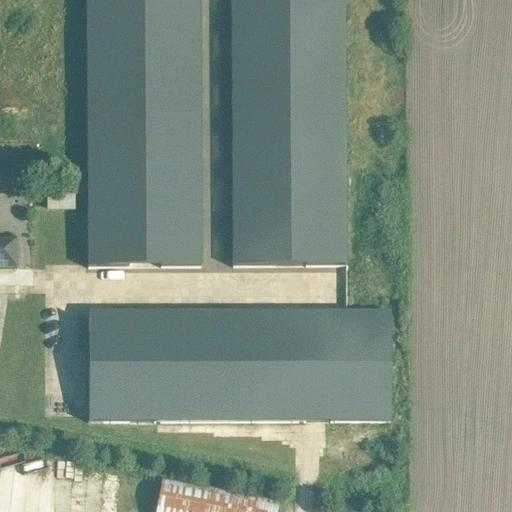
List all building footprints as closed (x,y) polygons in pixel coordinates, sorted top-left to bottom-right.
[(198,0),(86,0),(88,270),(201,269),(198,0)] [(343,0),(231,0),(233,269),(345,268),(343,0)] [(0,269),(17,269),(16,241),(0,240),(0,269)] [(88,315),(88,424),(390,424),(390,315),(88,315)] [(276,511),(279,501),(162,479),(155,511),(276,511)]
